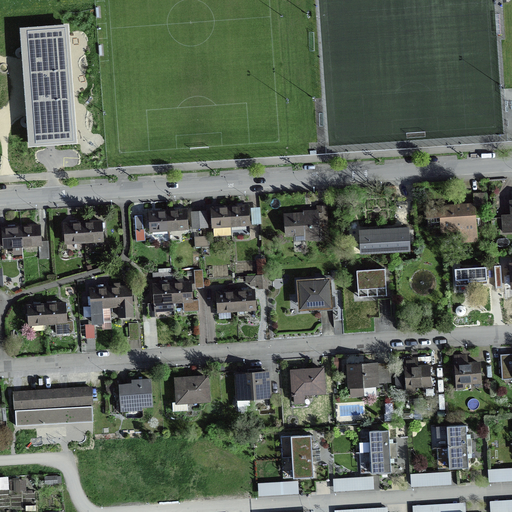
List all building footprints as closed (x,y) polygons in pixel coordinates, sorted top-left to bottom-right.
[(77,145),(70,24),(20,27),(27,148),(77,145)] [(484,209),(483,194),(473,195),(474,204),(426,207),(427,228),(460,226),(461,241),(478,240),(476,209),(484,209)] [(511,201),(509,202),(510,215),(502,216),(503,234),(511,233),(511,201)] [(231,226),(250,224),(249,205),(239,206),(220,207),(211,207),(212,227),(214,227),(215,235),(232,234),(231,226)] [(327,222),(326,206),(316,206),(316,211),(303,211),(303,214),(285,214),(286,234),(305,234),(305,238),(318,238),(318,223),(327,222)] [(260,208),(251,209),(252,226),(262,225),(260,208)] [(150,231),(188,229),(187,209),(176,210),(156,211),(149,212),(150,231)] [(192,230),(200,230),(199,212),(191,212),(192,230)] [(200,230),(208,229),(208,212),(199,212),(200,230)] [(144,229),(143,216),(135,217),(136,231),(135,231),(136,243),(145,242),(144,229)] [(104,241),(102,221),(97,222),(70,223),(64,224),(65,243),(104,241)] [(42,241),(41,225),(34,226),(15,227),(15,225),(8,225),(8,228),(7,228),(1,228),(3,250),(13,249),(13,256),(23,256),(23,246),(39,245),(40,259),(50,259),(49,241),(42,241)] [(409,232),(359,235),(360,251),(410,248),(409,232)] [(256,259),(257,276),(266,276),(265,259),(256,259)] [(195,289),(204,289),(203,270),(194,271),(195,289)] [(387,298),(386,271),(357,273),(358,300),(387,298)] [(266,276),(257,276),(255,276),(255,277),(245,277),(246,284),(250,283),(250,287),(258,287),(258,290),(268,290),(268,276),(266,276)] [(193,304),(193,301),(192,282),(184,282),(184,280),(177,280),(177,283),(173,283),(174,305),(183,305),(193,304)] [(154,313),(155,313),(174,313),(174,305),(173,283),(168,283),(168,281),(159,281),(159,284),(153,285),(153,304),(154,313)] [(331,281),(299,283),(300,309),(335,307),(334,297),(332,297),(331,281)] [(118,319),(134,319),(133,308),(132,287),(120,287),(120,284),(113,284),(113,287),(110,288),(111,309),(113,309),(114,317),(118,317),(118,319)] [(112,330),(111,309),(110,288),(104,288),(104,285),(98,285),(98,288),(89,289),(91,325),(91,328),(94,327),(102,327),(102,330),(112,330)] [(217,312),(257,309),(255,290),(243,291),(227,292),(216,293),(217,312)] [(199,301),(193,301),(193,304),(183,305),(183,313),(199,312),(199,301)] [(67,322),(66,303),(46,304),(48,326),(55,326),(67,325),(67,322)] [(28,327),(48,326),(46,304),(26,305),(28,327)] [(74,322),(67,322),(67,325),(55,326),(56,337),(74,335),(74,322)] [(139,341),(139,324),(129,324),(129,342),(139,341)] [(85,325),(86,340),(95,339),(94,327),(91,328),(91,325),(85,325)] [(455,355),(457,383),(480,381),(479,363),(464,364),(464,355),(455,355)] [(334,370),(343,370),(342,356),(333,356),(334,370)] [(511,378),(511,357),(501,358),(502,379),(511,378)] [(406,386),(432,385),(430,367),(415,368),(414,358),(405,358),(406,386)] [(362,385),(376,384),(375,363),(350,364),(352,396),(363,395),(362,385)] [(327,392),(325,365),(290,367),(291,395),(294,395),(294,403),(305,403),(305,394),(327,392)] [(269,395),(267,372),(237,374),(239,397),(269,395)] [(151,377),(132,378),(132,381),(118,382),(120,410),(142,409),(142,406),(153,405),(151,377)] [(208,401),(206,377),(176,379),(177,401),(174,401),(175,409),(188,408),(187,402),(208,401)] [(70,387),(63,387),(55,388),(48,388),(40,388),(32,389),(24,389),(17,390),(13,390),(14,408),(93,403),(92,385),(86,386),(78,386),(70,387)] [(447,423),(449,468),(469,467),(468,457),(472,457),(472,439),(471,437),(471,433),(467,433),(466,422),(447,423)] [(359,451),(361,473),(391,471),(391,462),(390,443),(389,427),(369,428),(371,450),(359,451)] [(312,453),(311,432),(291,433),(293,476),(313,475),(312,461),(312,453)] [(511,466),(488,468),(488,480),(511,479),(511,466)] [(451,470),(410,473),(411,485),(451,483),(451,470)] [(373,475),(333,477),(334,490),(374,488),(373,475)] [(10,491),(27,490),(27,477),(9,478),(10,491)] [(298,480),(258,482),(259,494),(299,493),(298,480)] [(511,498),(489,500),(490,511),(499,511),(511,511),(511,498)] [(465,511),(465,501),(413,504),(413,511),(465,511)]
